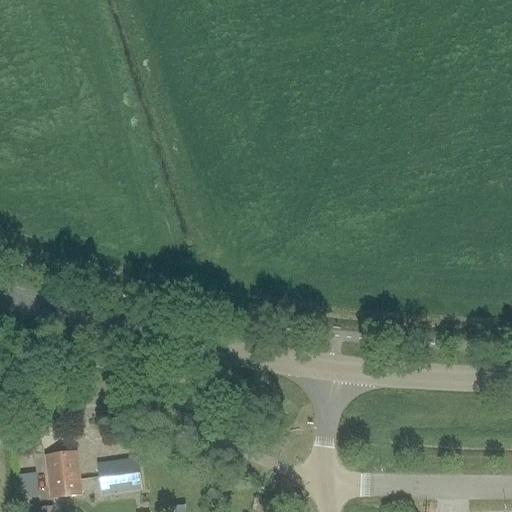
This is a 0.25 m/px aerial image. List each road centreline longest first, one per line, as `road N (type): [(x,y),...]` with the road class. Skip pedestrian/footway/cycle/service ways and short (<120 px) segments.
road 1 (secondary): [(0,294),(207,349),(331,366)]
road 2 (residential): [(324,479),(140,408),(0,410)]
road 3 (residential): [(324,479),(511,487)]
road 4 (secondary): [(331,366),(511,379)]
